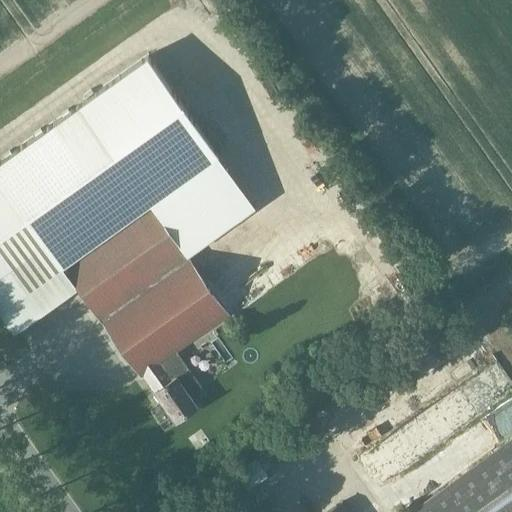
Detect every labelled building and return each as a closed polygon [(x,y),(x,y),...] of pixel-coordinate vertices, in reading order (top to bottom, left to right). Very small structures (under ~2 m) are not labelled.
[(147,56),(78,105),(148,203),(217,155),(147,56)] [(226,315),(186,257),(148,204),(149,204),(148,203),(78,105),(0,160),(0,308),(60,266),(140,377),(141,376),(174,352),(226,315)] [(174,352),(141,376),(174,422),(195,406),(186,394),(198,386),(174,352)] [(433,434),(476,405),(458,380),(416,409),(433,434)] [(153,394),(145,400),(158,416),(165,410),(153,394)] [(389,463),(425,436),(410,415),(373,442),(389,463)] [(511,511),(511,440),(410,511),(511,511)] [(347,511),(341,502),(326,511),(347,511)]
